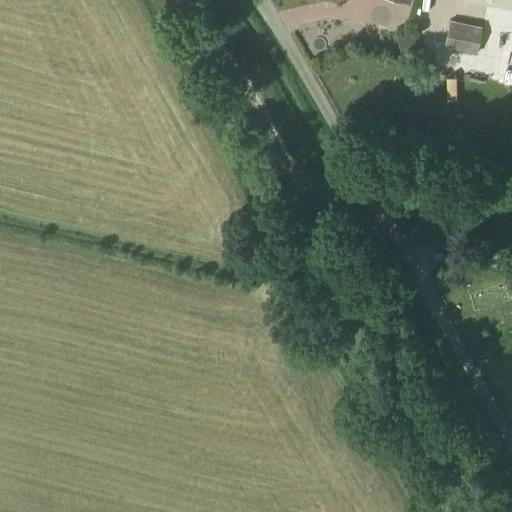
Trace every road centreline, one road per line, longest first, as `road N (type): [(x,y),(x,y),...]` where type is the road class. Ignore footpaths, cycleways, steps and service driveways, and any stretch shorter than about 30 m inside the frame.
road 1 (unclassified): [(511,447),(261,0)]
road 2 (track): [(293,177),(187,0)]
